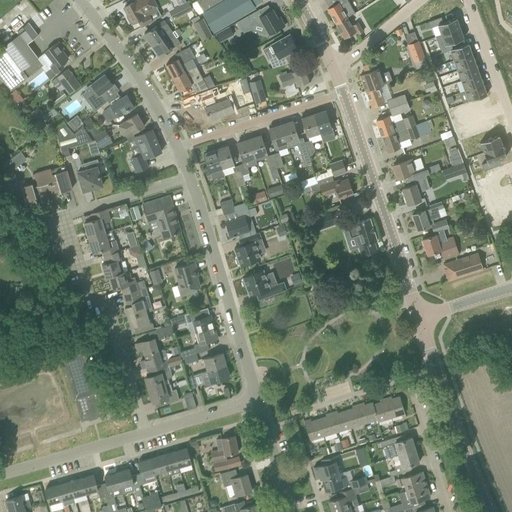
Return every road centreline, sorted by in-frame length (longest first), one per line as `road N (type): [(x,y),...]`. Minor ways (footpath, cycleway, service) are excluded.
road 1 (residential): [(142,434),(114,325),(77,292),(62,228),(69,214),(189,181)]
road 2 (tertiary): [(420,318),(345,93)]
road 3 (residential): [(259,402),(189,181)]
road 4 (tertiary): [(494,511),(420,318)]
road 5 (residential): [(176,148),(153,100),(77,0)]
road 6 (residential): [(176,148),(345,93)]
road 7 (residential): [(142,434),(0,473)]
road 8 (residential): [(468,0),(510,122)]
road 9 (residential): [(259,402),(142,434)]
